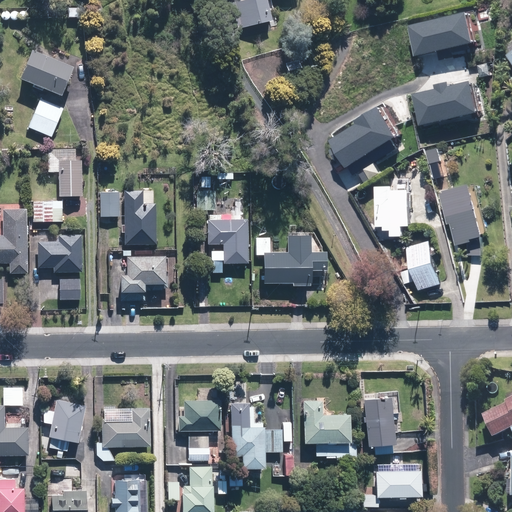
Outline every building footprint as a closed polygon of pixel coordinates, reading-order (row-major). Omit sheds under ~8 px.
[(262,0),(259,0),(223,8),(228,32),(267,23),(262,0)] [(462,18),(410,29),(417,63),(470,52),(462,18)] [(66,72),(27,55),(16,83),(55,99),(66,72)] [(297,70),(295,62),(280,64),(281,73),(297,70)] [(474,82),(411,96),(418,129),(481,115),(474,82)] [(60,111),(39,103),(28,129),(48,138),(60,111)] [(383,108),(324,144),(348,182),(407,145),(383,108)] [(77,165),(58,165),(58,198),(78,197),(77,165)] [(481,238),(467,187),(443,194),(456,244),(481,238)] [(391,190),(375,190),(376,227),(385,227),(385,232),(401,232),(401,227),(407,227),(407,193),(391,194),(391,190)] [(213,193),(192,191),(191,210),(212,212),(213,193)] [(137,194),(123,195),(124,244),(151,244),(150,209),(137,210),(137,194)] [(114,195),(100,196),(100,217),(115,217),(114,195)] [(58,205),(33,206),(34,221),(58,221),(58,205)] [(24,273),(23,213),(3,213),(4,239),(0,239),(0,265),(8,265),(8,274),(24,273)] [(241,222),(206,222),(206,244),(220,244),(221,264),(242,263),(241,222)] [(289,251),(263,252),(264,284),(307,284),(307,275),(327,275),(327,251),(311,251),(311,237),(289,237),(289,251)] [(56,245),(36,245),(36,267),(51,267),(52,271),(78,271),(78,239),(56,240),(56,245)] [(425,244),(407,249),(411,271),(420,291),(438,286),(425,244)] [(137,293),(136,285),(158,284),(157,260),(122,261),(122,279),(115,279),(115,293),(137,293)] [(77,280),(57,281),(58,301),(78,301),(77,280)] [(81,438),(88,403),(61,398),(52,443),(67,445),(69,436),(81,438)] [(181,413),(181,428),(222,427),(221,398),(186,398),(186,413),(181,413)] [(393,399),(367,401),(371,445),(397,443),(393,399)] [(249,401),(233,401),(234,453),(245,453),(245,464),(268,464),(267,423),(250,423),(249,401)] [(305,402),(306,442),(352,441),(352,414),(321,415),(321,402),(305,402)] [(511,403),(483,418),(493,438),(511,428),(511,403)] [(0,405),(0,455),(28,454),(27,427),(4,428),(3,406),(0,405)] [(105,416),(106,444),(152,443),(151,406),(134,407),(134,415),(105,416)] [(212,434),(190,433),(189,458),(210,459),(212,434)] [(183,511),(214,511),(214,485),(212,485),(211,469),(190,470),(190,488),(183,488),(183,511)] [(244,469),(229,469),(229,483),(244,483),(244,469)] [(378,474),(378,498),(423,496),(422,473),(378,474)] [(0,477),(0,484),(1,511),(26,511),(29,511),(27,483),(16,483),(16,477),(0,477)] [(140,511),(139,481),(115,482),(115,511),(140,511)] [(64,496),(53,496),(53,511),(86,511),(86,493),(64,493),(64,496)]
